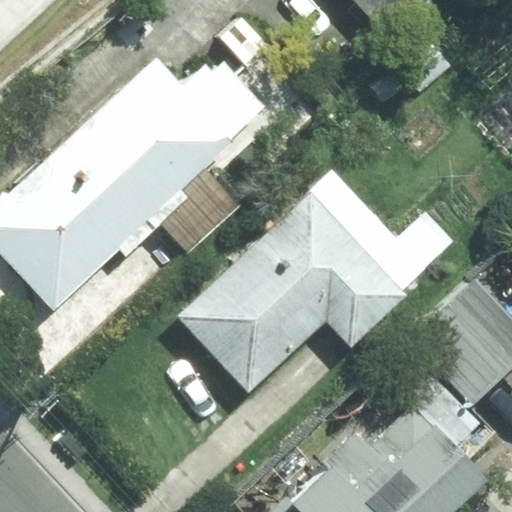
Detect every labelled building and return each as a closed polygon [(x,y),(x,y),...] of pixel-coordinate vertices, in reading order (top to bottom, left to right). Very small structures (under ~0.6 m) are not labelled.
[(364,0),(380,16),(397,0),(364,0)] [(153,48),(0,191),(0,243),(52,299),(230,134),(227,130),(263,97),(213,44),(179,76),(153,48)] [(178,306),(246,379),(322,308),(348,336),(402,286),(308,185),(178,306)] [(511,353),(511,312),(472,270),(408,331),(469,394),(511,353)] [(354,425),(260,511),(428,511),(481,463),(416,395),(368,440),(354,425)]
